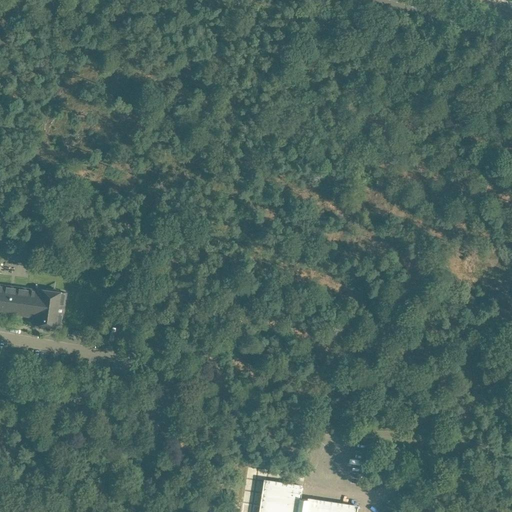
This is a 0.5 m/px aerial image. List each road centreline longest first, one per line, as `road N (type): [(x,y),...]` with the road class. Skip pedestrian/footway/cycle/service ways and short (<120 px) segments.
road 1 (unclassified): [(135,511),(171,390),(163,368),(0,336)]
road 2 (unclassified): [(377,0),(511,41)]
